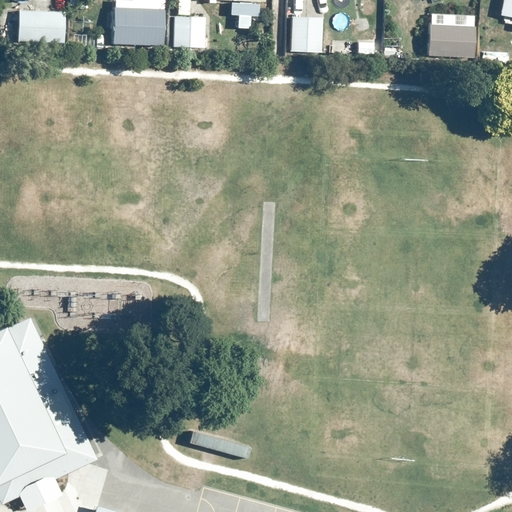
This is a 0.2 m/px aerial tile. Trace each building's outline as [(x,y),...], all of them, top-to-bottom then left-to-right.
[(215,0),(235,1),(235,14),(262,15),(262,0),(215,0)] [(511,0),(501,0),(499,16),(511,18),(511,0)] [(162,11),(114,8),(112,43),(160,46),(162,11)] [(64,11),(17,9),(16,33),(63,35),(64,11)] [(472,15),(428,14),(427,55),(471,56),(472,15)] [(204,18),(172,16),(170,48),(202,50),(204,18)] [(321,18),(290,17),(289,52),(320,53),(321,18)] [(0,485),(75,450),(9,309),(0,312),(0,485)] [(69,511),(138,511),(74,495),(69,511)]
